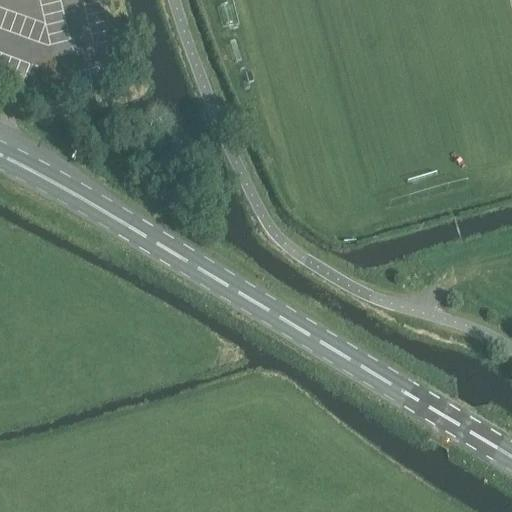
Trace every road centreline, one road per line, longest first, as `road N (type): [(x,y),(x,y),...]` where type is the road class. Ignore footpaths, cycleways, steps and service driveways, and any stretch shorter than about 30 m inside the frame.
road 1 (secondary): [(406,397),(0,155)]
road 2 (secondary): [(406,397),(511,460)]
